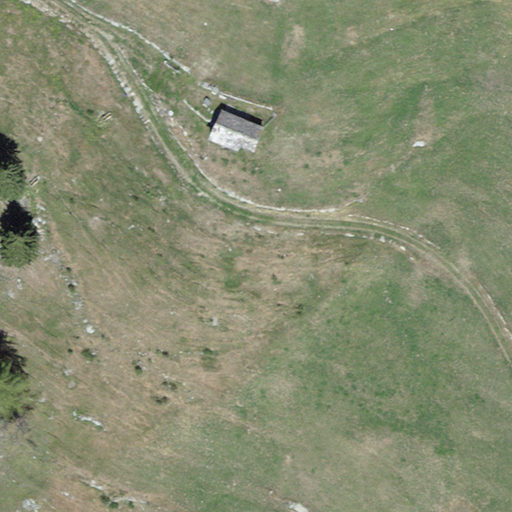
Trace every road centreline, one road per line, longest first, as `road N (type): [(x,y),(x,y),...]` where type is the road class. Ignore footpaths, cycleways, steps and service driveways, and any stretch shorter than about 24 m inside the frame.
road 1 (track): [(51,0),(94,29),(193,182),(234,211),(368,228),(416,247),(467,286),(511,352)]
road 2 (track): [(94,29),(208,94)]
